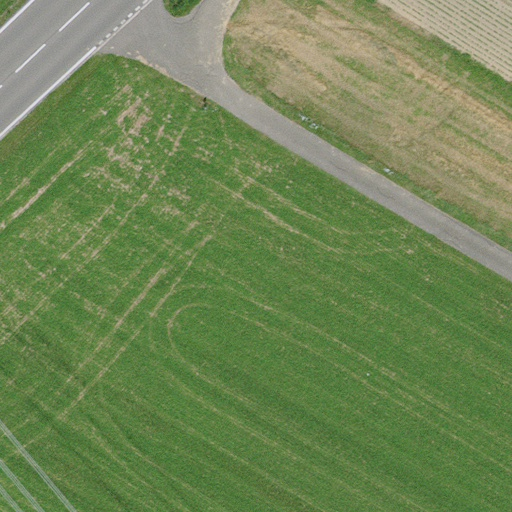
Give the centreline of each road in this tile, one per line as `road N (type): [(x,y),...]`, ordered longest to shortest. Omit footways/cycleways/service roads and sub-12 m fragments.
road 1 (track): [(511,265),(180,62)]
road 2 (primary): [(0,87),(92,0)]
